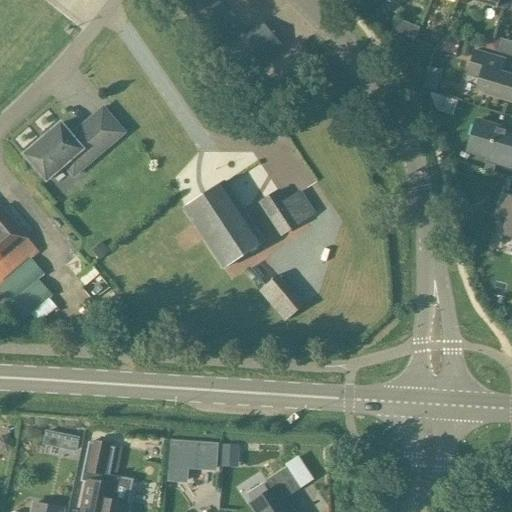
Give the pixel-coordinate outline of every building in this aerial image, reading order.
[(247,36),(234,21),(235,20),(217,0),(175,0),(210,41),(210,42),(222,57),(223,56),(247,36)] [(475,0),(474,2),(497,9),(498,6),(500,8),(508,11),(511,0),(475,0)] [(247,36),(223,56),(244,81),(284,47),(263,22),(247,36)] [(179,56),(199,82),(215,69),(195,43),(179,56)] [(480,80),(477,91),(511,102),(511,76),(496,71),(499,59),(475,52),(468,76),(480,80)] [(456,113),(458,100),(439,97),(437,110),(456,113)] [(108,131),(95,116),(72,136),(62,124),(26,156),(48,181),(66,166),(75,176),(93,161),(90,157),(109,141),(112,145),(125,133),(115,121),(114,122),(114,123),(115,122),(117,124),(108,131)] [(511,131),(477,122),(468,153),(509,164),(508,168),(511,168),(511,131)] [(185,208),(225,268),(264,242),(225,182),(185,208)] [(282,237),(316,214),(301,190),(287,199),(280,189),(259,203),(282,237)] [(511,246),(511,250),(511,197),(505,195),(499,216),(508,219),(503,235),(511,237),(511,246)] [(47,273),(32,256),(38,252),(28,240),(29,240),(2,208),(0,209),(0,261),(0,262),(0,261),(0,290),(25,319),(53,295),(39,280),(47,273)] [(259,292),(271,306),(285,323),(305,306),(278,275),(259,292)] [(48,430),(43,453),(76,459),(81,436),(48,430)] [(88,480),(83,508),(81,511),(126,511),(128,504),(134,479),(111,475),(116,448),(110,447),(111,444),(94,440),(94,443),(88,442),(81,479),(88,480)] [(221,444),(222,465),(240,465),(239,443),(221,444)] [(175,465),(209,465),(210,446),(176,445),(175,465)] [(292,511),(284,500),(301,489),(287,468),(266,482),(272,490),(251,504),(256,511),(292,511)]
